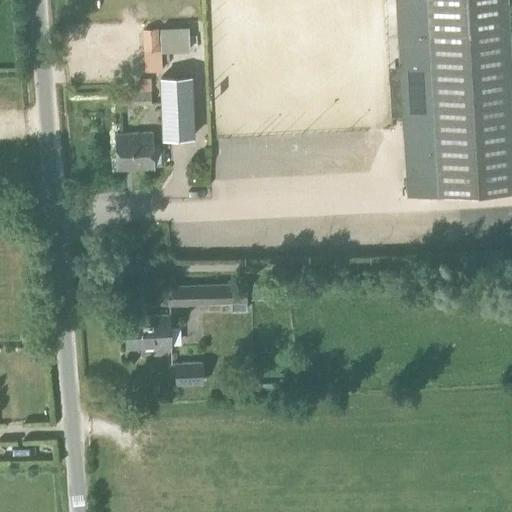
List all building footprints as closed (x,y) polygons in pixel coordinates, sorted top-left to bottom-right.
[(396,0),(407,196),(511,189),(511,84),(507,0),(396,0)] [(180,28),(135,29),(136,69),(155,68),(154,54),(181,53),(180,28)] [(163,135),(192,134),(190,78),(161,79),(163,135)] [(124,104),(149,103),(148,79),(140,79),(141,89),(124,90),(124,104)] [(106,96),(63,95),(62,122),(106,123),(106,96)] [(117,168),(153,167),(152,131),(116,132),(117,168)] [(247,283),(168,287),(169,304),(208,302),(209,310),(246,309),(245,300),(247,300),(247,283)] [(126,347),(171,345),(170,314),(125,316),(126,347)] [(176,384),(202,383),(202,363),(175,364),(176,384)]
